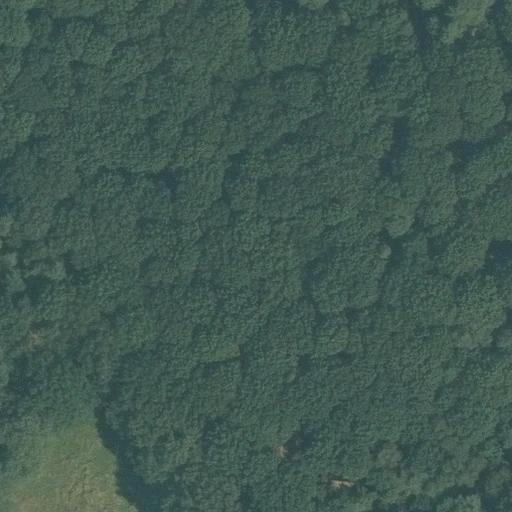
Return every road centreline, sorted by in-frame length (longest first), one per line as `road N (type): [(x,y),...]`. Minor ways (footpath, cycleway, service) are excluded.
road 1 (track): [(493,511),(507,49)]
road 2 (track): [(222,0),(507,49)]
